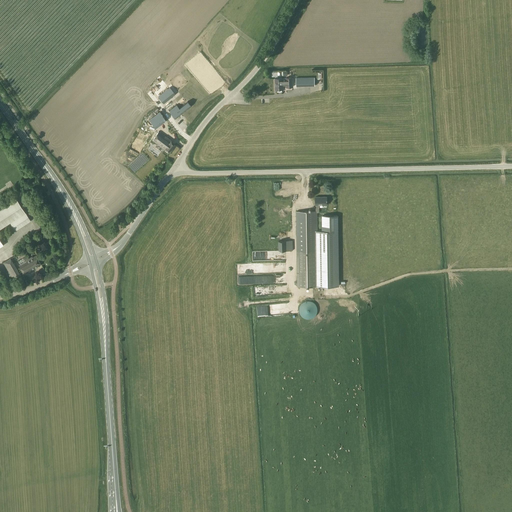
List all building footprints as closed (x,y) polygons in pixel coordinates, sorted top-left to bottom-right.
[(275,78),(275,90),(283,90),(283,86),(286,85),(286,87),(293,87),(293,77),(286,77),(286,79),(282,79),(282,78),(275,78)] [(296,78),(296,87),(315,86),(314,77),(296,78)] [(144,101),(108,159),(116,163),(151,106),(144,101)] [(176,104),(168,111),(175,118),(181,113),(191,105),(187,101),(178,108),(176,105),(176,104)] [(158,115),(150,121),(156,129),(164,123),(158,115)] [(164,149),(168,152),(175,143),(171,140),(171,141),(159,131),(152,141),(164,149)] [(296,211),(297,287),(318,286),(318,251),(317,251),(317,213),(319,213),(319,205),(327,205),(327,197),(315,197),(315,211),(296,211)] [(0,246),(3,245),(0,239),(0,228),(10,222),(15,231),(31,221),(17,199),(0,209),(0,246)] [(286,212),(271,212),(272,232),(287,232),(286,212)] [(278,241),(279,251),(293,251),(293,240),(278,241)] [(19,266),(23,274),(34,267),(36,268),(38,267),(38,265),(41,264),(36,255),(33,257),(32,256),(29,258),(27,255),(18,261),(20,263),(18,264),(19,266)] [(4,262),(14,279),(20,276),(10,259),(4,262)] [(318,312),(318,310),(318,308),(317,306),(317,305),(315,303),(314,302),(312,301),(310,300),(308,300),(306,300),(305,301),(303,302),(301,303),(300,305),(299,307),(299,309),(299,310),(299,312),(300,314),(301,316),(302,317),(304,318),(306,319),(307,319),(309,319),(311,319),(313,319),(314,318),(315,317),(317,315),(317,313),(318,312)]
